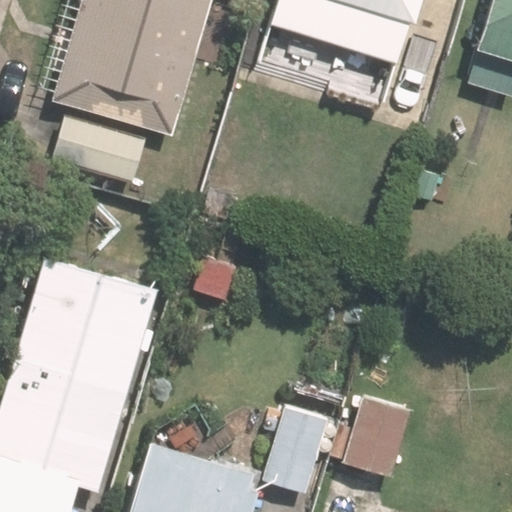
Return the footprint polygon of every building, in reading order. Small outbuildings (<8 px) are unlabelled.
[(156,127),(194,0),(73,0),(46,94),(59,98),(41,159),(123,183),(141,123),(156,127)] [(403,0),(269,0),(264,17),(387,53),(403,0)] [(511,0),(478,0),(465,49),(474,52),(464,87),(504,100),(511,71),(511,0)] [(448,176),(416,166),(410,188),(442,198),(448,176)] [(228,179),(207,173),(198,204),(219,210),(228,179)] [(88,477),(147,281),(94,266),(32,248),(0,355),(0,511),(53,511),(66,471),(88,477)] [(220,260),(195,253),(186,282),(211,289),(220,260)] [(399,401),(353,389),(334,452),(380,465),(399,401)] [(311,412),(272,400),(250,473),(289,485),(311,412)] [(238,511),(245,487),(237,486),(242,468),(144,440),(123,511),(118,510),(117,511),(238,511)]
